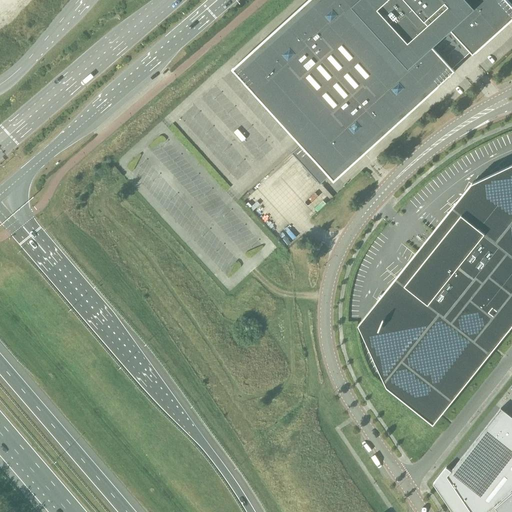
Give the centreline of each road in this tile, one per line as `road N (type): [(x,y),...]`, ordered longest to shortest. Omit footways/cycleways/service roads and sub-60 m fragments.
road 1 (tertiary): [(458,128),(370,208),(330,281),(325,323),(338,382),(406,487)]
road 2 (motorway): [(251,511),(192,430),(0,209)]
road 3 (secondary): [(0,187),(227,0)]
road 4 (secondary): [(167,0),(0,147)]
road 5 (motorway): [(128,511),(0,361)]
road 6 (unclassified): [(511,356),(406,487)]
road 7 (unknown): [(401,231),(445,190),(511,149)]
